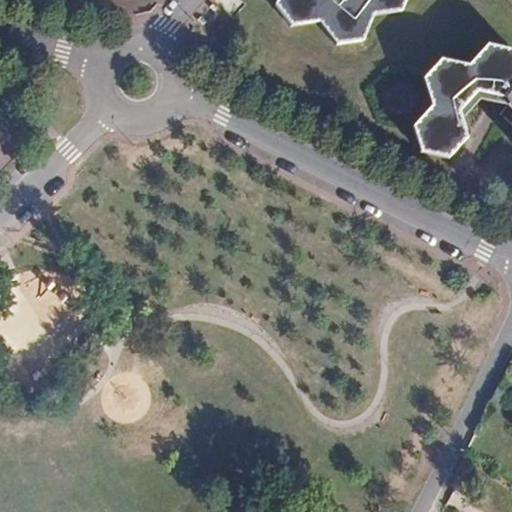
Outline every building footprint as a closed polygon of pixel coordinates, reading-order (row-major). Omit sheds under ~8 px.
[(281,0),(278,9),(291,25),(325,20),(333,0),(281,0)] [(333,0),(325,20),(322,28),(339,49),(359,47),(373,13),(362,0),(333,0)] [(362,0),(373,13),(378,19),(406,16),(411,0),(362,0)] [(373,13),(359,47),(366,46),(378,19),(373,13)] [(325,20),(291,25),(295,32),(322,27),(322,28),(325,20)] [(480,95),(507,102),(511,96),(511,52),(490,48),(471,69),(473,77),(480,95)] [(443,63),(438,70),(473,77),(471,69),(443,63)] [(426,83),(435,110),(464,115),(463,114),(480,95),(473,77),(438,70),(426,83)] [(464,115),(466,120),(481,103),(502,107),(507,102),(480,95),(463,114),(464,115)] [(511,96),(507,102),(502,107),(507,111),(504,116),(511,122),(511,96)] [(416,132),(422,150),(456,158),(472,139),(466,120),(464,115),(435,110),(416,132)] [(456,158),(422,150),(425,158),(451,165),(456,158)]
